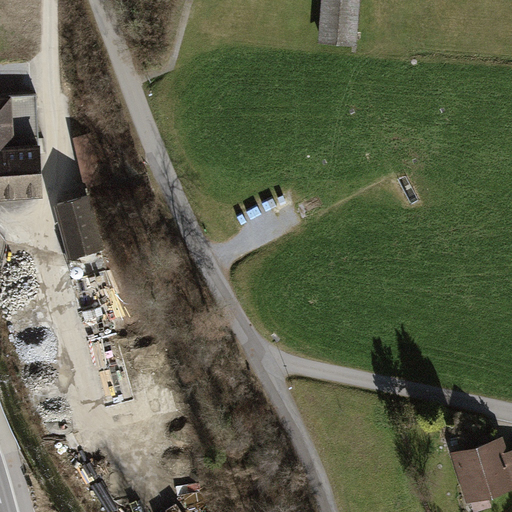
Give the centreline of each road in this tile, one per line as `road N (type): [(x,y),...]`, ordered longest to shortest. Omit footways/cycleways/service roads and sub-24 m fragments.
road 1 (residential): [(99,0),(190,234),(258,355)]
road 2 (residential): [(258,355),(511,408)]
road 3 (residential): [(258,355),(305,452),(322,511)]
